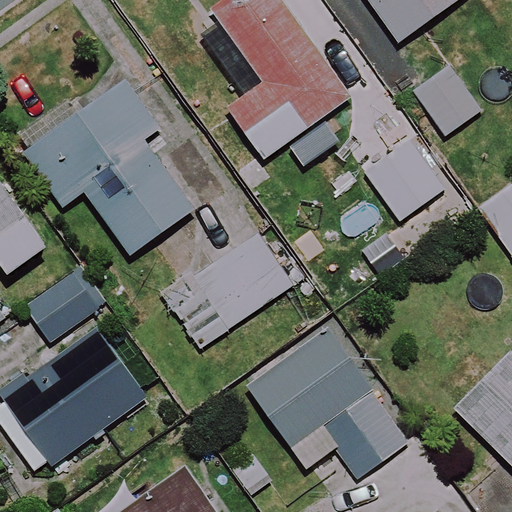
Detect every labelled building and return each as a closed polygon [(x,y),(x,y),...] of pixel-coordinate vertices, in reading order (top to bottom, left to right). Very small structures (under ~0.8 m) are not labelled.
[(349,103),(280,0),(224,0),(211,9),(261,85),(225,108),(260,161),(349,103)] [(361,0),(394,46),(460,0),(361,0)] [(480,111),(446,67),(410,95),(443,139),(480,111)] [(155,131),(120,78),(20,144),(63,208),(85,193),(126,257),(193,213),(144,139),(155,131)] [(447,190),(412,140),(362,175),(397,224),(447,190)] [(0,270),(7,281),(46,255),(24,221),(0,185),(0,270)] [(511,187),(479,213),(511,255),(511,187)] [(342,259),(321,227),(288,248),(309,280),(342,259)] [(291,288),(256,236),(163,299),(198,351),(291,288)] [(95,311),(72,278),(26,310),(50,343),(95,311)] [(408,444),(330,329),(237,392),(294,477),(334,449),(355,480),(408,444)] [(146,400),(98,331),(0,398),(0,425),(36,477),(146,400)] [(491,371),(471,352),(443,382),(465,403),(454,414),(511,470),(511,358),(507,354),(491,371)] [(208,511),(181,475),(143,504),(126,481),(99,502),(106,511),(208,511)]
